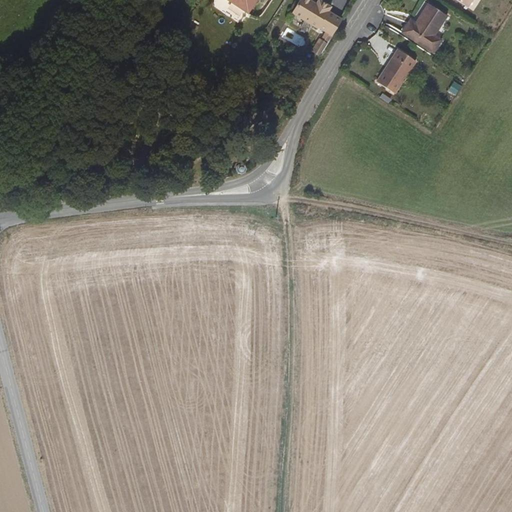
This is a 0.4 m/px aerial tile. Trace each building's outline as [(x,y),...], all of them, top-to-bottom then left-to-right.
[(226,0),(244,13),(253,0),(226,0)] [(314,29),(329,38),(338,22),(323,13),(326,9),(317,4),(315,8),(300,0),(296,0),(287,16),(313,30),(314,29)] [(453,0),(465,8),(471,0),(453,0)] [(414,27),(408,24),(402,34),(431,55),(439,45),(432,39),(434,37),(448,18),(430,5),(416,24),(414,27)] [(287,27),(281,36),(302,48),(307,39),(287,27)] [(432,39),(439,45),(441,42),(434,37),(432,39)] [(310,53),(316,58),(324,45),(316,40),(309,53),(310,53)] [(374,80),(392,93),(415,61),(397,48),(374,80)] [(240,173),(241,171),(241,170),(240,169),(239,167),(238,166),(236,166),(234,166),(232,168),(231,169),(231,171),(232,173),(233,174),(234,175),(236,176),(238,175),(239,174),(240,173)]
